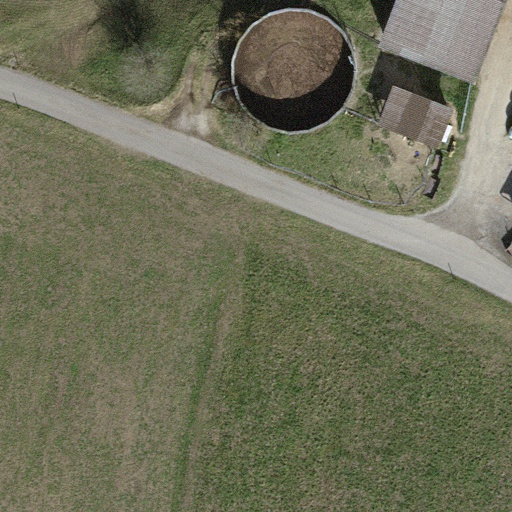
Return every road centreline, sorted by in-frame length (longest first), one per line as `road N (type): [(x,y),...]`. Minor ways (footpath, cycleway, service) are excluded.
road 1 (track): [(0,81),(511,288)]
road 2 (residential): [(511,38),(447,256)]
